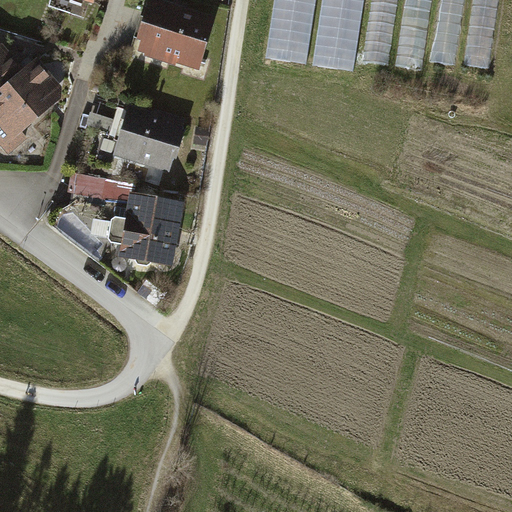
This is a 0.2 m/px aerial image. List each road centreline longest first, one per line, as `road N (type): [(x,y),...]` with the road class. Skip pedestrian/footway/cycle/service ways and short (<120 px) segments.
road 1 (track): [(158,348),(201,268),(241,0)]
road 2 (track): [(158,348),(20,229)]
road 3 (track): [(0,384),(96,398),(120,390),(158,348)]
